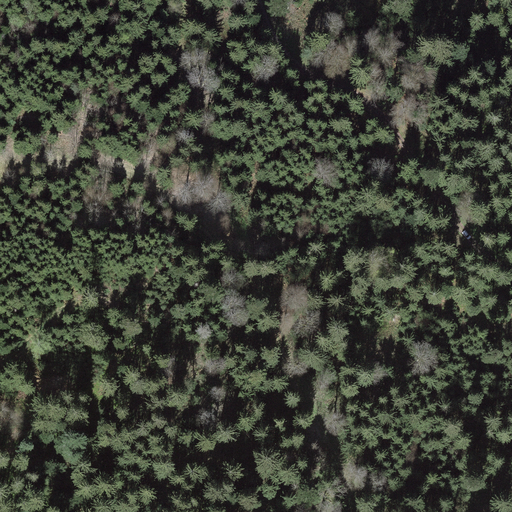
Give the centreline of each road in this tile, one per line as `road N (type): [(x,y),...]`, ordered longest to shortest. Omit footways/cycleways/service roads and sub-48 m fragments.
road 1 (track): [(0,172),(46,160),(109,168),(148,184),(212,239),(266,299),(291,377),(363,511)]
road 2 (track): [(257,0),(302,69),(379,110),(472,242),(511,276)]
road 3 (track): [(182,0),(187,97),(266,299)]
